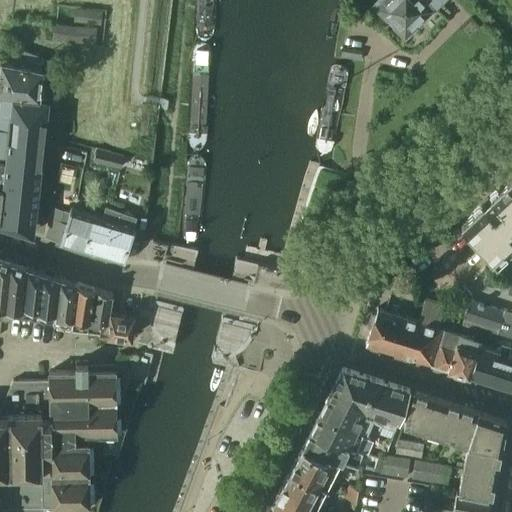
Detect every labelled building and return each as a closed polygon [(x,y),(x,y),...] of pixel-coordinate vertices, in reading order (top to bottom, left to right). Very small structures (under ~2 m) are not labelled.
[(212,32),(213,0),(195,0),(194,32),(198,37),(202,38),(207,37),(212,32)] [(377,0),(374,4),(387,17),(388,16),(404,34),(431,9),(421,0),(377,0)] [(100,14),(75,11),(73,25),(99,27),(100,14)] [(96,30),(53,25),(51,41),(94,46),(96,30)] [(204,141),(208,42),(193,41),(188,141),(196,151),(204,141)] [(1,62),(0,70),(0,94),(13,96),(39,98),(43,70),(36,68),(38,56),(19,49),(18,53),(17,57),(16,65),(1,62)] [(0,222),(33,233),(49,99),(39,98),(13,96),(6,157),(0,211),(0,222)] [(97,148),(94,160),(121,167),(124,155),(97,148)] [(205,165),(203,156),(189,155),(187,163),(182,226),(184,239),(190,245),(197,239),(201,228),(205,165)] [(290,163),(267,247),(284,252),(308,168),(290,163)] [(266,168),(245,234),(262,239),(283,173),(266,168)] [(511,234),(511,183),(509,181),(490,198),(493,201),(486,208),(511,234)] [(511,238),(511,234),(486,208),(484,205),(461,225),(491,257),(511,238)] [(103,254),(117,209),(107,206),(103,217),(88,213),(78,246),(103,254)] [(49,217),(45,236),(61,241),(78,246),(88,213),(72,208),(71,212),(65,210),(62,221),(51,217),(49,217)] [(125,261),(135,227),(135,226),(134,226),(137,215),(117,209),(103,254),(125,261)] [(0,314),(5,316),(11,261),(0,257),(0,314)] [(22,318),(28,266),(11,261),(5,316),(22,318)] [(38,320),(44,271),(28,266),(22,318),(38,320)] [(54,322),(60,276),(44,271),(38,320),(54,322)] [(72,324),(79,282),(60,276),(54,322),(72,324)] [(91,315),(95,287),(79,282),(72,324),(71,329),(101,333),(103,316),(91,315)] [(110,317),(110,311),(113,293),(95,287),(91,315),(103,316),(110,317)] [(437,325),(444,303),(426,298),(420,320),(378,308),(376,312),(371,313),(368,323),(371,327),(366,343),(432,362),(442,326),(437,325)] [(459,330),(447,367),(469,374),(480,340),(480,337),(484,327),(496,331),(499,332),(511,335),(511,311),(503,309),(503,310),(490,306),(469,299),(459,330)] [(449,305),(446,304),(444,303),(437,325),(442,326),(432,362),(447,367),(459,330),(443,325),(449,305)] [(134,315),(110,311),(110,317),(103,316),(101,333),(132,337),(134,315)] [(511,387),(511,350),(480,340),(469,374),(511,387)] [(126,387),(126,386),(126,365),(88,365),(87,360),(76,360),(76,370),(49,371),(49,379),(13,380),(10,385),(7,395),(7,411),(0,411),(0,511),(41,511),(45,506),(51,506),(51,511),(75,511),(76,506),(90,505),(89,434),(116,434),(116,387),(126,387)] [(400,420),(410,389),(343,367),(329,395),(367,408),(400,420)] [(424,429),(435,397),(414,390),(403,422),(424,429)] [(358,427),(367,408),(329,395),(319,413),(358,427)] [(447,437),(458,405),(435,397),(424,429),(447,437)] [(468,444),(478,411),(458,405),(447,437),(468,444)] [(500,454),(507,421),(478,411),(468,444),(500,454)] [(319,413),(310,431),(350,446),(364,451),(369,453),(374,441),(366,438),(369,432),(358,427),(319,413)] [(310,431),(303,446),(341,459),(343,460),(358,465),(364,451),(350,446),(310,431)] [(424,444),(399,440),(397,451),(422,456),(424,444)] [(496,473),(500,454),(468,444),(464,467),(496,473)] [(327,485),(341,459),(303,446),(295,460),(294,461),(295,461),(292,466),(292,465),(292,466),(327,485)] [(411,459),(387,455),(386,459),(382,471),(408,476),(411,459)] [(382,471),(386,459),(378,457),(374,470),(382,471)] [(451,467),(443,465),(416,460),(413,477),(448,483),(451,467)] [(316,508),(327,485),(292,466),(291,467),(292,467),(284,481),(283,482),(283,483),(281,487),(280,488),(316,508)] [(492,494),(496,473),(464,467),(460,488),(492,494)] [(443,501),(445,487),(433,485),(431,499),(443,501)] [(313,511),(316,508),(280,488),(279,490),(280,490),(277,494),(276,495),(277,495),(269,510),(273,511),(313,511)] [(492,496),(492,494),(460,488),(460,490),(458,490),(455,503),(490,509),(491,501),(492,496)] [(355,503),(357,493),(350,489),(346,497),(355,503)] [(489,511),(490,509),(455,503),(443,501),(431,499),(429,509),(442,511),(489,511)]
